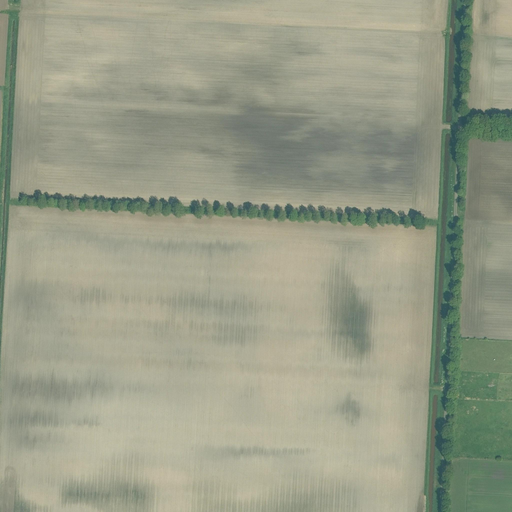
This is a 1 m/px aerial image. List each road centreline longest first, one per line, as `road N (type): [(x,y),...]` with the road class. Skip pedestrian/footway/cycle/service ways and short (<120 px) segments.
road 1 (unclassified): [(461,134),(442,511)]
road 2 (unclassified): [(465,0),(461,134)]
